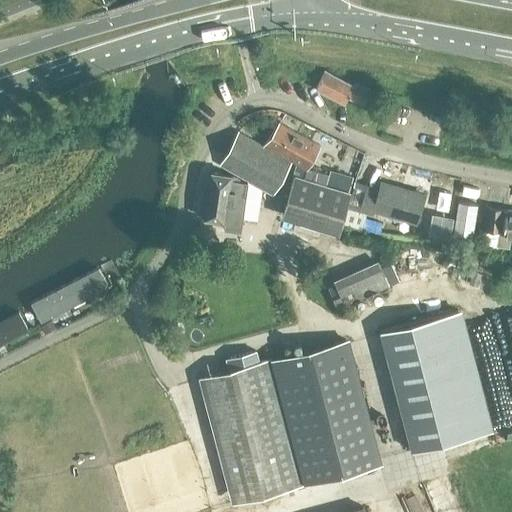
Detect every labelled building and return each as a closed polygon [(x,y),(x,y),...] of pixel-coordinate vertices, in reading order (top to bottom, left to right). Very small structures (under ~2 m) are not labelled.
[(352,86),(325,72),(317,87),(345,102),(348,95),(365,103),(371,91),(354,83),(352,86)] [(265,146),(291,161),(306,170),(307,168),(319,145),(278,122),(265,146)] [(220,164),(273,194),(291,161),(265,146),(239,132),(220,164)] [(293,176),(283,211),(341,228),(351,194),(325,186),(328,175),(307,168),(306,170),(304,179),(293,176)] [(248,183),(239,181),(240,179),(231,175),(210,171),(203,217),(208,217),(207,220),(216,222),(216,219),(225,220),(224,229),(240,231),(248,183)] [(356,182),(346,214),(343,224),(362,229),(367,213),(372,215),(374,211),(415,224),(424,195),(381,182),(379,190),(366,186),(366,185),(356,182)] [(511,210),(488,207),(482,243),(509,247),(511,236),(511,210)] [(113,254),(26,299),(44,336),(131,292),(113,254)] [(378,260),(374,262),(326,284),(337,309),(389,286),(378,260)] [(461,309),(380,330),(412,453),(493,429),(461,309)] [(0,323),(0,359),(40,339),(25,310),(0,323)] [(347,340),(270,360),(303,485),(379,465),(347,340)] [(303,485),(270,360),(261,362),(257,350),(226,358),(229,370),(199,377),(232,503),(303,485)]
